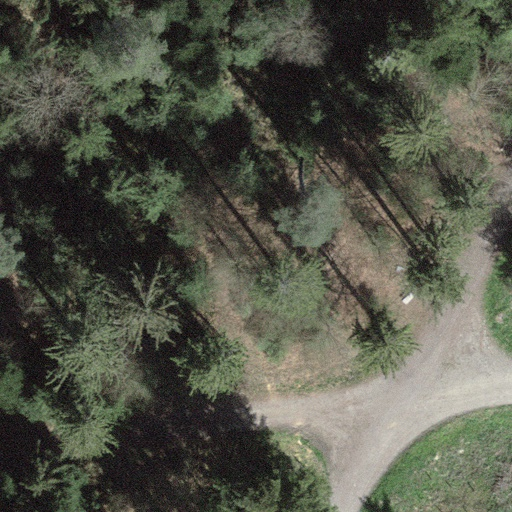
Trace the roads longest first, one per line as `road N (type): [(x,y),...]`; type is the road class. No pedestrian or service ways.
road 1 (track): [(0,437),(429,367)]
road 2 (track): [(511,214),(429,367)]
road 3 (track): [(343,511),(429,367)]
